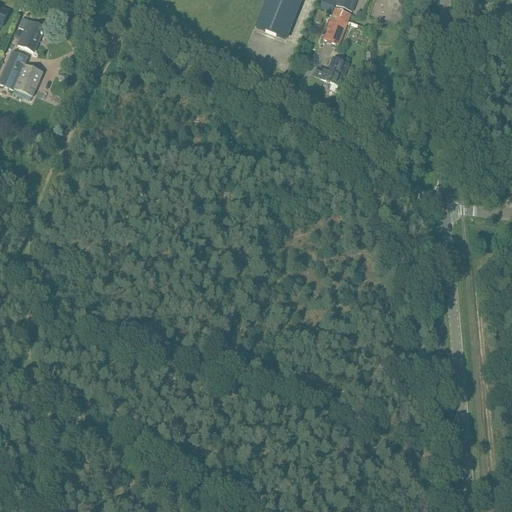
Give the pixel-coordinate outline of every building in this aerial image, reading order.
[(270,0),(260,25),(288,36),(302,0),(270,0)] [(338,0),(336,7),(351,13),(356,0),(338,0)] [(335,10),(336,7),(336,6),(323,1),(320,10),(333,15),(335,10)] [(338,47),(351,15),(335,10),(333,15),(323,41),(338,47)] [(18,47),(34,54),(41,36),(42,37),(43,35),(42,34),(44,30),(23,20),(19,29),(25,31),(18,47)] [(0,80),(0,86),(13,92),(27,60),(12,53),(0,80)] [(330,91),(341,96),(346,84),(339,82),(340,78),(343,79),(348,66),(333,60),(328,73),(318,70),(315,78),(332,85),(330,91)] [(32,98),(43,74),(25,67),(13,95),(30,102),(32,98)] [(68,79),(63,76),(59,81),(65,84),(68,79)]
